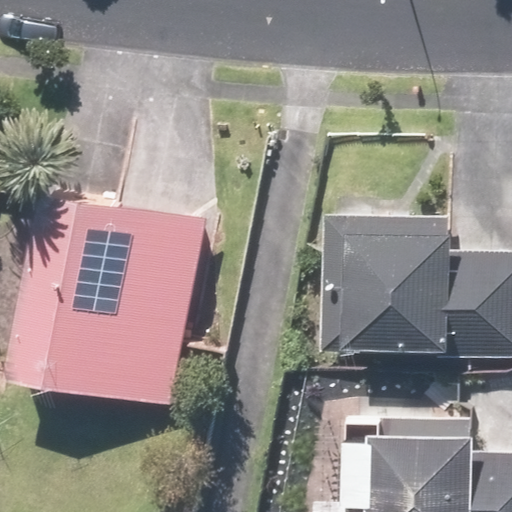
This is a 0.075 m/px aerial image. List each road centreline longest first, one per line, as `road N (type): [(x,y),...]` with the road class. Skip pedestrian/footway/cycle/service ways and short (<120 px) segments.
road 1 (unknown): [(358,14),(253,511)]
road 2 (residential): [(511,19),(157,0)]
